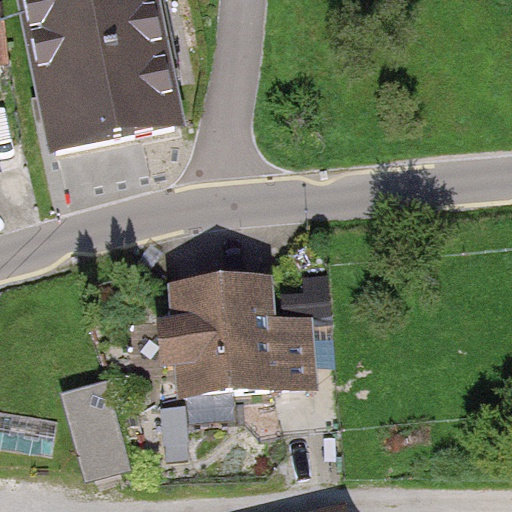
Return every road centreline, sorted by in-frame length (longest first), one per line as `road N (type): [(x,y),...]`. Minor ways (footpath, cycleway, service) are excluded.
road 1 (tertiary): [(511,184),(221,205),(0,266)]
road 2 (track): [(511,500),(244,511)]
